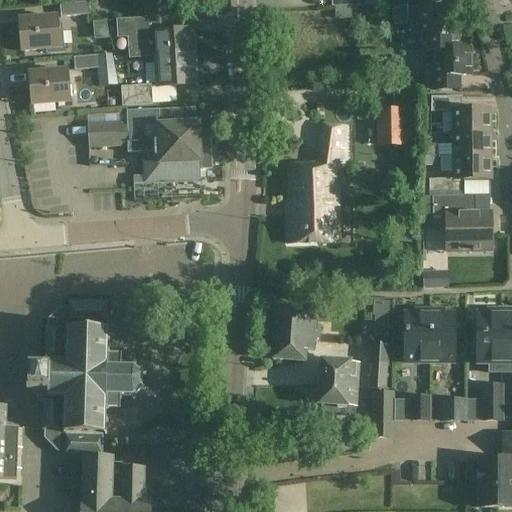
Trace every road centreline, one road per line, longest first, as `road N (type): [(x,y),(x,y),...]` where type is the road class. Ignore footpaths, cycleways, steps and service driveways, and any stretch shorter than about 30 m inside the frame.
road 1 (secondary): [(226,511),(243,218)]
road 2 (residential): [(18,240),(243,218)]
road 3 (secondary): [(243,218),(243,0)]
